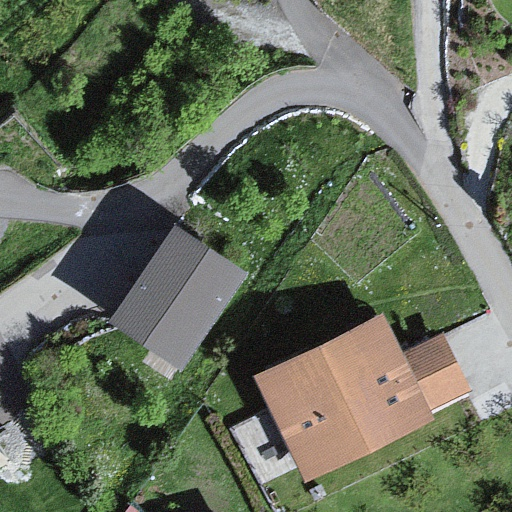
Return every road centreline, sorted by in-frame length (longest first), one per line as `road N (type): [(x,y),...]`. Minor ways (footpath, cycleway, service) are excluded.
road 1 (residential): [(377,96),(301,87),(260,99),(120,217)]
road 2 (residential): [(421,0),(421,91),(443,186)]
road 3 (residential): [(120,217),(0,318)]
road 4 (residential): [(443,186),(511,312)]
road 5 (residential): [(293,0),(377,96)]
road 6 (residential): [(0,199),(94,207),(120,217)]
